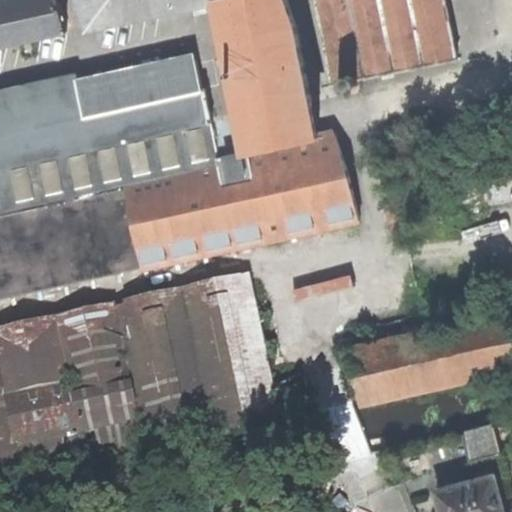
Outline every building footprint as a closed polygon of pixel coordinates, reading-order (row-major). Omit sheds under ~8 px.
[(287,0),(217,0),(222,22),(242,116),(215,122),(207,88),(204,89),(198,60),(0,103),(0,300),(361,221),(351,177),(335,133),(329,132),(321,135),(297,27),(287,0)] [(0,46),(68,32),(60,0),(9,0),(0,2),(0,46)] [(166,11),(214,0),(85,0),(94,27),(166,11)] [(316,0),(335,86),(341,86),(342,90),(345,93),(350,95),(355,94),(359,92),(362,87),(362,81),(367,80),(370,92),(448,76),(446,64),(458,61),(445,0),(316,0)] [(0,484),(283,421),(320,408),(310,375),(278,385),(275,382),(251,277),(0,333),(0,484)] [(290,309),(292,320),(349,307),(346,296),(290,309)] [(352,350),(364,402),(497,372),(511,368),(511,326),(509,315),(454,328),(452,327),(352,350)] [(470,461),(502,453),(495,425),(463,433),(470,461)] [(504,511),(495,476),(493,477),(492,472),(479,475),(481,480),(437,492),(442,511),(504,511)]
